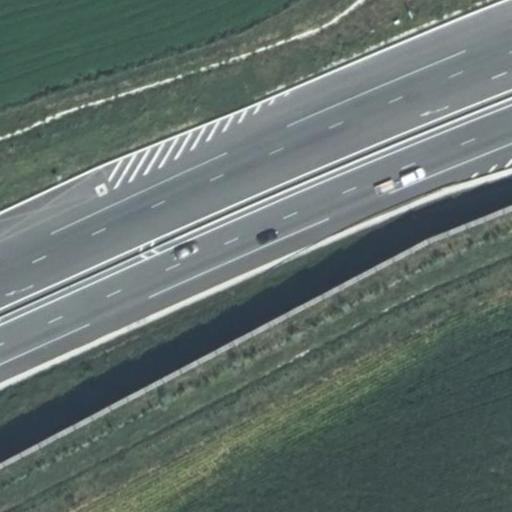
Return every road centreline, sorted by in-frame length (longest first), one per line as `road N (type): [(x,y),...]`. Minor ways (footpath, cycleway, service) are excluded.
road 1 (motorway): [(0,351),(511,120)]
road 2 (motorway): [(511,57),(0,283)]
road 3 (unknown): [(0,81),(152,32),(218,0)]
